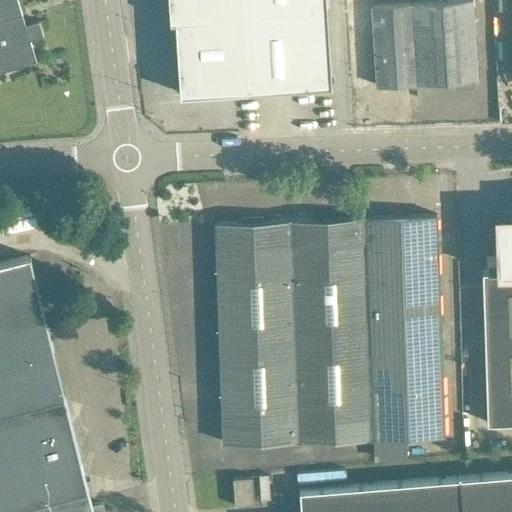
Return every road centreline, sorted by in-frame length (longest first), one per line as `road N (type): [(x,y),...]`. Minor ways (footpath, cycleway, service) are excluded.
road 1 (unclassified): [(124,158),(511,145)]
road 2 (unclassified): [(173,511),(124,158)]
road 3 (unclassified): [(124,158),(103,0)]
road 4 (unclassified): [(0,166),(124,158)]
